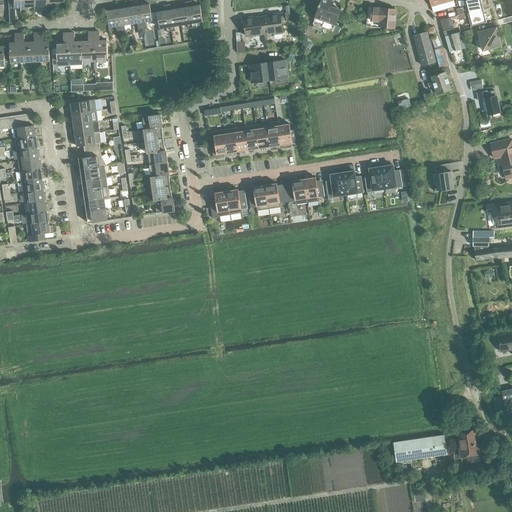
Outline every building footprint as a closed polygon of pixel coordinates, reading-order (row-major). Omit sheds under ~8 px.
[(7,0),(7,2),(8,2),(9,23),(15,23),(14,7),(20,7),(20,12),(24,11),(23,0),(7,0)] [(34,0),(23,0),(24,11),(28,11),(28,7),(34,6),(34,0)] [(34,0),(34,6),(41,6),(41,11),(45,10),(44,0),(34,0)] [(62,0),(44,0),(45,10),(49,10),(49,6),(63,5),(62,0)] [(315,17),(313,23),(333,31),(335,25),(336,22),(341,11),(341,10),(337,9),(330,6),(332,1),(329,0),(321,0),(315,17)] [(430,0),(434,11),(455,6),(453,0),(430,0)] [(464,0),(467,6),(457,8),(458,15),(483,9),(480,0),(464,0)] [(188,28),(193,28),(188,1),(185,2),(186,7),(179,8),(181,25),(188,24),(188,28)] [(193,6),(192,1),(188,1),(193,28),(197,27),(196,22),(203,21),(200,5),(193,6)] [(150,4),(139,6),(143,29),(147,28),(146,21),(152,20),(150,4)] [(176,30),(175,26),(181,25),(179,8),(171,9),(170,4),(167,5),(171,31),(176,30)] [(167,32),(171,31),(167,5),(164,5),(165,11),(157,12),(160,28),(166,27),(167,32)] [(131,24),(137,23),(138,30),(143,29),(139,6),(128,7),(131,24)] [(128,7),(117,9),(121,33),(126,32),(124,25),(131,24),(128,7)] [(381,8),(368,7),(367,20),(380,21),(380,26),(394,28),(396,9),(381,8)] [(116,26),(117,33),(121,33),(117,9),(107,11),(109,27),(116,26)] [(458,15),(445,19),(447,23),(460,20),(466,18),(467,20),(470,19),(471,26),(487,22),(483,9),(458,15)] [(271,15),(262,17),(264,33),(274,31),(275,33),(282,32),(282,30),(281,19),(284,19),(283,13),(271,14),(271,15)] [(244,24),(246,35),(264,33),(262,17),(253,18),(253,17),(241,18),(242,24),(244,24)] [(428,28),(431,38),(435,49),(439,67),(448,65),(442,47),(441,47),(441,45),(434,26),(428,28)] [(501,46),(497,27),(478,32),(483,50),(501,46)] [(453,28),(449,29),(444,31),(450,52),(465,48),(460,32),(455,33),(453,28)] [(472,30),(463,33),(464,39),(474,36),(472,30)] [(99,31),(94,32),(95,59),(108,58),(107,40),(100,41),(99,31)] [(414,34),(422,66),(436,62),(427,31),(414,34)] [(30,62),(40,61),(39,32),(34,32),(34,41),(29,42),(30,62)] [(44,41),(43,32),(39,32),(40,61),(50,61),(49,41),(44,41)] [(88,32),(89,41),(82,41),(83,59),(95,59),(94,32),(88,32)] [(11,63),(21,62),(19,33),(15,33),(15,42),(10,43),(11,63)] [(25,42),(24,33),(19,33),(21,62),(30,62),(29,42),(25,42)] [(57,54),(53,55),(53,57),(53,65),(57,65),(57,66),(70,66),(69,33),(63,33),(64,42),(56,43),(57,54)] [(74,33),(69,33),(70,66),(83,65),(83,59),(82,41),(75,42),(74,33)] [(306,40),(301,48),(305,51),(310,43),(306,40)] [(241,42),(237,42),(238,52),(245,52),(245,41),(241,42)] [(286,77),(284,61),(268,63),(270,79),(286,77)] [(253,81),(270,79),(268,63),(251,65),(253,81)] [(446,72),(431,76),(437,94),(451,89),(446,72)] [(483,88),(481,79),(470,82),(472,90),(483,88)] [(96,83),(96,84),(96,91),(114,90),(113,82),(96,83)] [(485,98),(489,114),(500,112),(497,96),(496,96),(495,90),(487,92),(488,97),(485,98)] [(68,109),(68,114),(97,110),(95,99),(71,103),(71,109),(68,109)] [(69,119),(73,119),(74,124),(98,121),(97,110),(68,114),(69,119)] [(34,125),(32,113),(25,114),(27,126),(34,125)] [(20,127),(27,126),(25,114),(19,115),(20,127)] [(144,129),(162,126),(162,122),(161,118),(161,114),(142,117),(144,129)] [(19,115),(12,116),(14,128),(18,127),(20,127),(19,115)] [(14,128),(12,116),(6,117),(7,129),(14,128)] [(100,131),(98,121),(74,124),(75,130),(71,131),(72,136),(100,131)] [(278,125),(277,121),(266,123),(270,147),(270,148),(277,146),(277,145),(281,145),(278,125)] [(266,123),(256,124),(259,148),(260,149),(267,148),(266,147),(270,147),(266,123)] [(289,123),(278,125),(281,145),(281,146),(288,145),(288,144),(292,143),(289,123)] [(256,124),(245,126),(249,150),(249,151),(256,150),(256,149),(259,148),(256,124)] [(35,129),(34,125),(27,126),(20,127),(18,127),(14,128),(15,138),(36,136),(37,135),(37,129),(35,129)] [(144,129),(146,141),(163,139),(163,135),(162,131),(162,126),(144,129)] [(249,150),(245,126),(234,128),(238,152),(238,153),(245,151),(245,150),(249,150)] [(234,128),(224,129),(227,153),(228,154),(235,153),(234,152),(238,152),(234,128)] [(224,154),(227,153),(224,129),(213,131),(215,144),(211,145),(213,156),(224,155),(224,154)] [(100,149),(99,143),(101,143),(100,131),(72,136),(72,140),(76,140),(77,146),(84,145),(84,151),(100,149)] [(36,140),(36,136),(15,138),(17,149),(37,146),(39,146),(38,140),(36,140)] [(166,150),(165,150),(164,146),(164,142),(163,139),(146,141),(148,153),(166,150)] [(502,160),(506,178),(511,176),(511,139),(491,144),(494,158),(502,156),(503,160),(502,160)] [(17,149),(18,160),(39,157),(41,157),(40,150),(38,151),(37,146),(17,149)] [(101,155),(100,149),(84,151),(85,157),(79,158),(79,164),(76,165),(77,169),(105,165),(105,166),(107,165),(101,155)] [(167,154),(166,150),(148,153),(149,165),(168,162),(167,158),(167,154)] [(18,160),(20,171),(40,168),(42,167),(41,161),(39,161),(39,157),(18,160)] [(149,165),(151,177),(169,174),(169,170),(168,166),(168,162),(149,165)] [(393,164),(381,166),(385,188),(396,187),(396,188),(407,186),(404,169),(394,171),(393,164)] [(77,174),(81,174),(82,180),(106,176),(105,166),(105,165),(77,169),(77,174)] [(373,190),(385,188),(381,166),(369,168),(370,174),(364,175),(367,192),(374,191),(373,190)] [(43,172),(41,172),(40,168),(20,171),(22,181),(42,178),(44,178),(43,172)] [(355,171),(343,173),(346,194),(357,193),(357,194),(364,193),(361,176),(356,177),(355,171)] [(435,191),(454,189),(451,171),(433,174),(437,174),(439,190),(435,191)] [(335,196),(346,194),(343,173),(331,175),(332,180),(326,181),(329,198),(335,197),(335,196)] [(169,179),(169,175),(169,174),(151,177),(153,189),(170,186),(170,183),(169,179)] [(108,187),(106,176),(82,180),(83,185),(79,186),(80,191),(108,187)] [(316,177),(304,179),(307,202),(319,200),(319,197),(325,196),(323,185),(317,186),(316,177)] [(22,181),(23,192),(43,189),(45,189),(44,182),(42,183),(42,178),(22,181)] [(293,189),(288,190),(289,202),(296,201),(296,204),(307,202),(304,179),(292,181),(293,189)] [(277,183),(265,185),(269,208),(280,206),(279,203),(286,202),(284,191),(278,192),(277,183)] [(255,195),(249,196),(251,208),(257,207),(258,210),(269,208),(265,185),(253,186),(255,195)] [(171,190),(170,186),(153,189),(155,201),(173,198),(171,194),(171,190)] [(80,196),(84,195),(85,201),(103,198),(109,197),(108,187),(80,191),(80,196)] [(44,193),(43,189),(23,192),(25,202),(29,202),(45,200),(47,199),(46,193),(44,193)] [(238,189),(226,191),(230,214),(242,213),(241,209),(247,208),(246,197),(240,198),(238,189)] [(219,216),(230,214),(226,191),(215,192),(216,201),(210,202),(213,218),(219,217),(219,216)] [(105,209),(103,198),(85,201),(86,207),(82,207),(83,212),(105,209)] [(175,210),(173,202),(173,198),(155,201),(156,213),(175,210)] [(29,202),(30,213),(48,210),(47,204),(46,204),(45,200),(29,202)] [(511,225),(511,201),(486,205),(487,212),(493,211),(493,216),(496,215),(497,227),(511,225)] [(3,205),(5,211),(18,208),(17,202),(3,205)] [(88,223),(107,220),(105,209),(83,212),(83,217),(87,216),(88,223)] [(48,210),(30,213),(32,223),(50,221),(49,214),(47,215),(46,210),(48,210)] [(50,221),(32,223),(26,224),(29,241),(45,239),(44,233),(50,232),(51,231),(50,225),(49,225),(48,221),(50,221)] [(488,249),(488,245),(489,245),(489,238),(494,238),(494,237),(492,237),(489,237),(473,237),(473,245),(474,245),(475,251),(476,260),(498,257),(498,258),(510,257),(510,256),(511,256),(511,245),(498,247),(488,249)] [(511,333),(498,336),(501,351),(511,349),(511,350),(511,333)] [(511,393),(503,396),(492,398),(495,412),(506,410),(507,419),(511,418),(511,393)] [(457,433),(457,428),(450,429),(454,460),(461,459),(461,457),(480,454),(476,430),(457,433)] [(447,455),(444,435),(393,442),(396,462),(447,455)]
